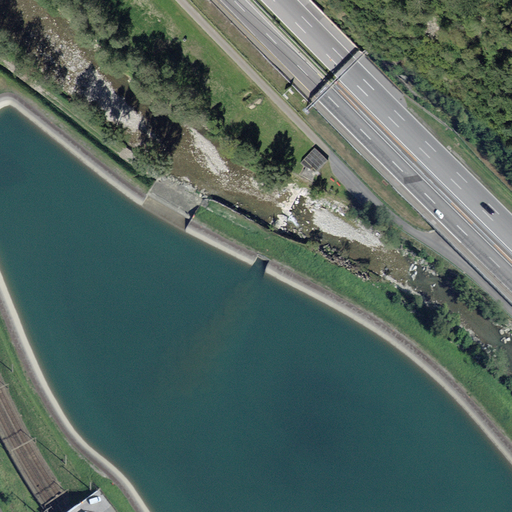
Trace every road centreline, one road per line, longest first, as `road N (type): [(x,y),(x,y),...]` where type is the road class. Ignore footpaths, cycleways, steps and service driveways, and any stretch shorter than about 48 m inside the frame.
road 1 (unclassified): [(179,0),(390,215),(511,311)]
road 2 (motorway): [(232,0),(511,283)]
road 3 (motorway): [(511,233),(279,0)]
